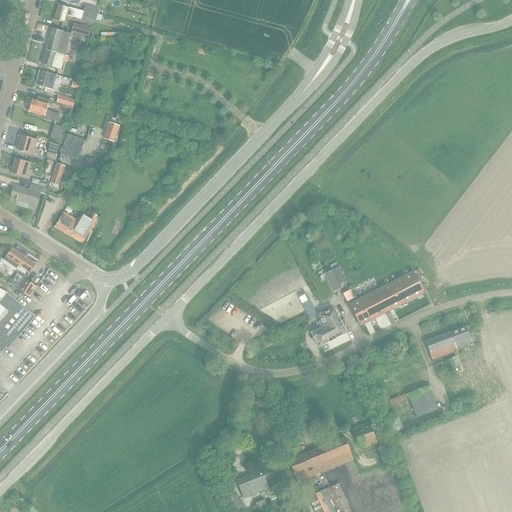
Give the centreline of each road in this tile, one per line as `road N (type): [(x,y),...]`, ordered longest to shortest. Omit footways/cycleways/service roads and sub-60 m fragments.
road 1 (primary): [(375,55),(0,449)]
road 2 (unclassified): [(166,319),(414,61),(446,38),(511,19)]
road 3 (unclassified): [(166,319),(221,355),(278,372),(309,367),(441,305),(511,292)]
road 4 (unclassified): [(293,103),(131,273),(104,280)]
road 5 (unclassified): [(0,490),(166,319)]
road 6 (unclassified): [(104,280),(96,310),(0,411)]
road 7 (unclassified): [(293,103),(330,66),(358,0)]
road 8 (residential): [(104,280),(0,214)]
